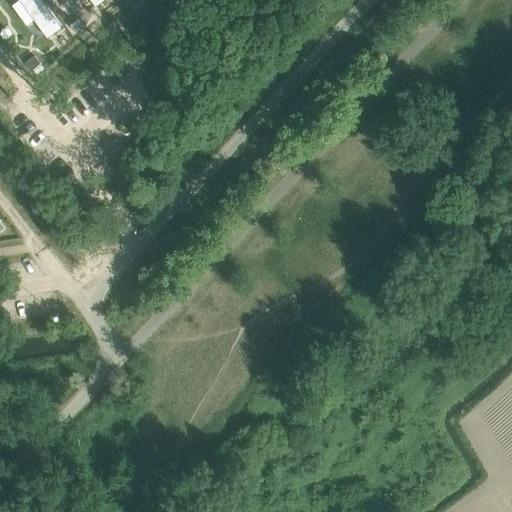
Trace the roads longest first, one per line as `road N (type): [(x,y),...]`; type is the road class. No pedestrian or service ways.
road 1 (unknown): [(511,85),(466,137),(413,170),(362,260),(263,315),(215,383)]
road 2 (unclassified): [(80,306),(368,0)]
road 3 (unclassified): [(0,484),(122,354)]
road 4 (unknown): [(215,383),(147,511)]
